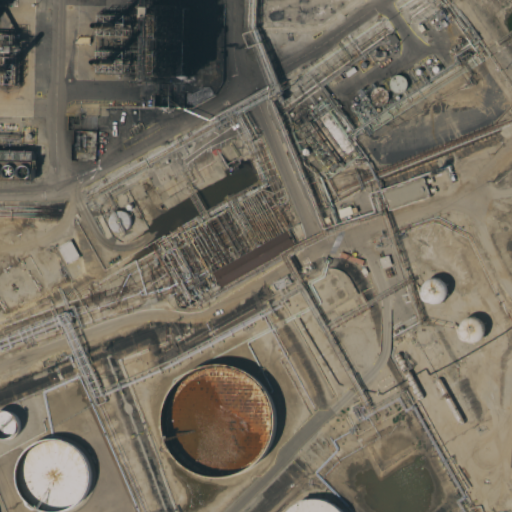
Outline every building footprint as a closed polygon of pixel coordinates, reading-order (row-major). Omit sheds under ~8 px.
[(130,15),(130,37),(100,36),(100,15),(130,15)] [(133,53),(132,74),(100,73),(101,52),(133,53)] [(0,57),(17,57),(17,85),(0,84),(0,57)] [(397,93),(394,92),(392,90),(390,87),(389,83),(391,79),(393,76),(397,75),(401,76),(404,78),(407,81),(407,84),(406,87),(405,90),(402,92),(399,93),(397,93)] [(373,103),(371,101),(370,98),(370,95),(371,92),(373,89),(376,88),(379,87),(382,88),(386,91),(388,94),(388,97),(387,100),(385,103),(383,104),(380,105),(376,105),(373,103)] [(361,117),(358,117),(355,115),(353,113),(351,110),(352,106),(353,103),(355,101),(358,100),(361,99),(363,100),(366,101),(368,104),(369,107),(369,109),(369,112),(367,114),(364,116),(361,117)] [(0,150),(34,151),(33,181),(0,180),(0,150)] [(389,211),(382,191),(424,177),(431,197),(389,211)] [(118,232),(116,232),(113,231),(110,228),(108,225),(108,219),(110,215),(113,213),(118,211),(122,211),(125,213),(128,215),(129,219),(130,222),(128,228),(125,230),(122,232),(118,232)] [(286,231),(294,246),(220,287),(212,272),(286,231)] [(57,247),(71,240),(81,257),(67,264),(57,247)] [(277,291),(273,284),(288,275),(292,283),(277,291)] [(436,305),(434,305),(429,303),(425,301),(423,297),(422,295),(422,290),(423,285),(424,283),(427,280),(432,278),(436,278),(441,279),(443,280),(446,284),(448,288),(449,293),(447,297),(445,301),(441,304),(436,305)] [(475,341),(473,341),(469,340),(465,338),(462,334),(461,327),(462,323),(466,317),(471,315),(475,315),(480,316),(483,319),(487,325),(487,329),(486,334),(484,337),(480,340),(475,341)] [(395,354),(396,353),(398,353),(400,354),(401,355),(423,395),(423,398),(421,399),(419,400),(418,399),(416,397),(394,358),(394,355),(395,354)] [(201,477),(193,474),(185,469),(178,464),(172,457),(167,449),(163,441),(161,432),(160,424),(161,415),(163,406),(166,398),(170,390),(176,383),(183,377),(190,372),(198,368),(207,366),(216,365),(225,366),(234,368),(242,371),(250,375),(257,381),(263,388),(267,395),(271,403),(273,412),(274,421),(274,430),(272,439),(269,447),(264,455),(259,462),(252,468),(244,472),(236,476),(227,478),(219,479),(210,479),(201,477)] [(435,380),(436,379),(439,378),(440,379),(442,381),(464,420),(464,422),(464,424),(463,425),(461,425),(460,425),(458,424),(435,382),(435,380)] [(7,439),(4,439),(0,437),(0,413),(4,412),(8,412),(13,413),(16,416),(19,420),(20,425),(20,427),(18,432),(15,435),(11,438),(7,439)] [(32,508),(27,503),(22,497),(19,490),(17,483),(16,476),(17,469),(19,462),(23,455),(28,450),(33,445),(40,442),(47,440),(54,439),(62,440),(69,442),(75,446),(81,451),(85,456),(88,463),(90,470),(91,477),(90,485),(88,492),(84,498),(80,504),(74,508),(67,511),(42,511),(39,511),(32,508)] [(287,511),(289,510),(294,506),(299,503),(305,501),(311,499),(318,499),(324,500),(330,502),(335,506),(340,510),(342,511),(287,511)]
